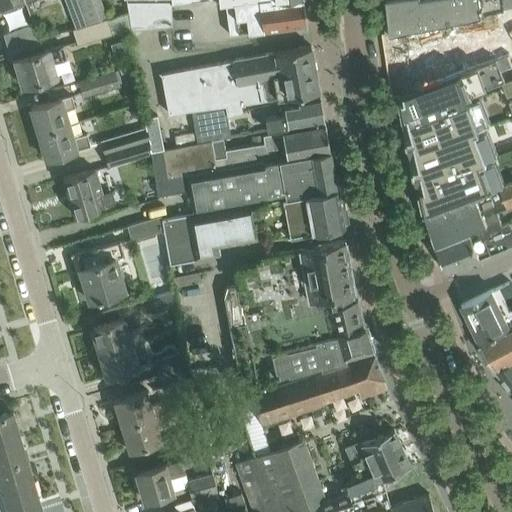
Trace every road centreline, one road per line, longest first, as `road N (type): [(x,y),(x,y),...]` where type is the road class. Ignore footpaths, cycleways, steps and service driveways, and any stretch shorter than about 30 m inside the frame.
road 1 (unclassified): [(413,300),(367,123),(350,0)]
road 2 (unclassified): [(511,511),(453,411),(413,300)]
road 3 (residential): [(57,362),(0,172)]
road 4 (residential): [(104,511),(57,362)]
